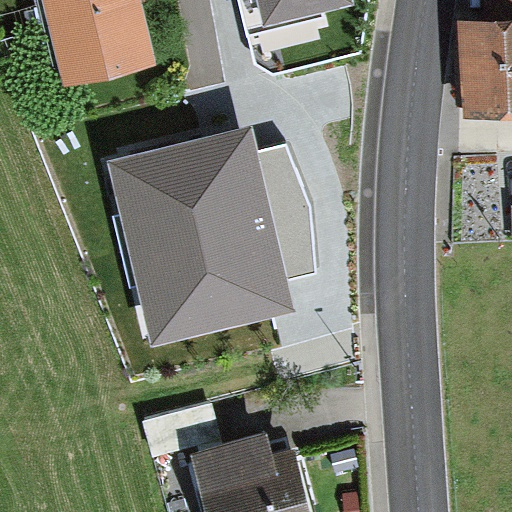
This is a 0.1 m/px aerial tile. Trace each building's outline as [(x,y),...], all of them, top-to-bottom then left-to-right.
[(128,0),(6,0),(14,82),(135,70),(128,0)] [(255,0),(264,49),(372,29),(366,0),(255,0)] [(511,136),(511,4),(477,6),(482,138),(511,136)] [(254,137),(109,172),(156,361),(300,326),(254,137)] [(286,277),(314,273),(296,148),(268,152),(286,277)] [(263,426),(202,442),(219,511),(309,511),(292,444),(269,450),(263,426)]
